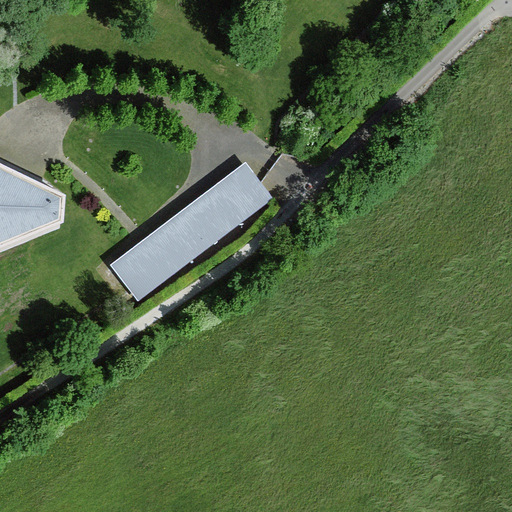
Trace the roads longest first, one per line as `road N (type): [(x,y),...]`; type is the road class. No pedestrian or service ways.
road 1 (track): [(275,229),(0,418)]
road 2 (residential): [(505,0),(275,229)]
